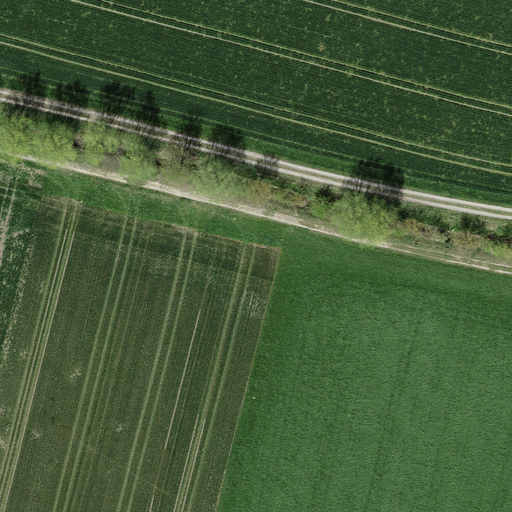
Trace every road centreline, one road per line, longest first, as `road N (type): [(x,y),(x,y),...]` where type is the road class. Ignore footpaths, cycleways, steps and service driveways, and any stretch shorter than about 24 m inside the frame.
road 1 (track): [(0,151),(511,275)]
road 2 (track): [(0,97),(366,193),(511,214)]
